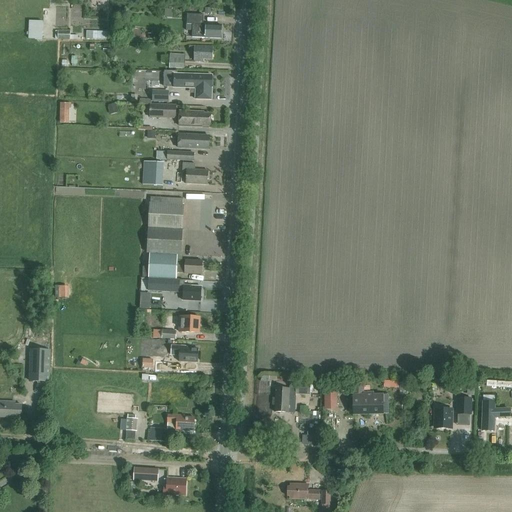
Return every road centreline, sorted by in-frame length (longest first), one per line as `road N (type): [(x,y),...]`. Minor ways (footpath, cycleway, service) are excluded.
road 1 (tertiary): [(223,457),(248,0)]
road 2 (unclassified): [(511,454),(305,449),(295,458),(223,457)]
road 3 (track): [(223,457),(211,467),(0,457)]
road 4 (track): [(223,457),(0,436)]
